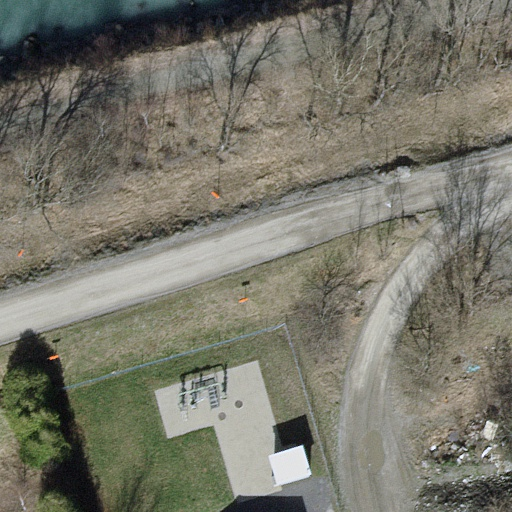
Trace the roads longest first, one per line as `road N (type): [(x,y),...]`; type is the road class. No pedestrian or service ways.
road 1 (track): [(0,318),(511,175)]
road 2 (track): [(389,511),(373,442),(401,302),(511,179)]
